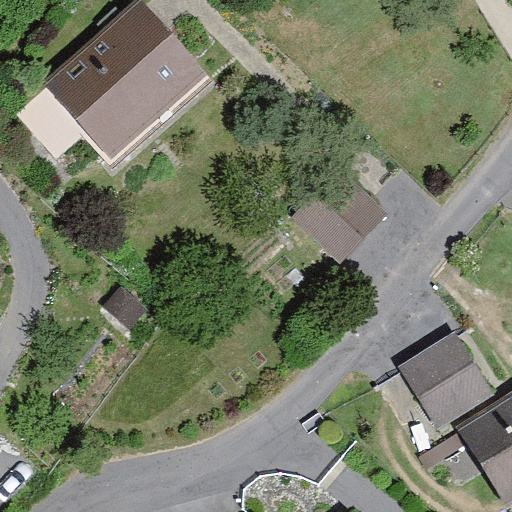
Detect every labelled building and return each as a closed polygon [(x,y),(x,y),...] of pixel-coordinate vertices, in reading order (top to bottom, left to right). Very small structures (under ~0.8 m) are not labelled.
[(208,82),(140,4),(44,88),(113,165),(208,82)] [(390,221),(344,172),(294,220),(340,268),(390,221)] [(147,310),(121,288),(103,308),(130,331),(147,310)] [(457,337),(398,373),(436,435),(495,399),(457,337)] [(511,511),(511,395),(455,432),(507,511),(511,511)]
